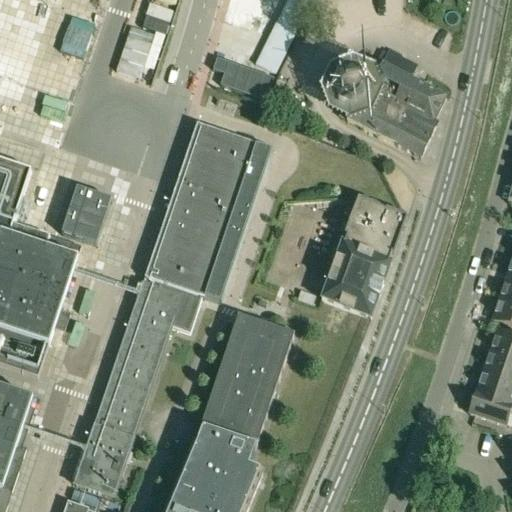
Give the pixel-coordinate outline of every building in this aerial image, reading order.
[(0,30),(8,33),(15,0),(1,0),(0,6),(0,30)] [(228,3),(223,17),(253,28),(258,13),(228,3)] [(76,56),(84,32),(40,18),(32,42),(76,56)] [(116,67),(122,48),(114,45),(107,64),(116,67)] [(0,49),(0,60),(14,65),(17,54),(0,49)] [(350,128),(421,163),(439,128),(436,126),(448,100),(382,68),(377,79),(374,72),(352,64),(330,72),(321,94),(329,116),(350,128)] [(142,108),(122,164),(141,170),(161,114),(142,108)] [(197,128),(145,282),(202,301),(204,302),(221,308),(273,154),(256,148),(197,128)] [(0,368),(38,381),(47,350),(49,350),(77,266),(6,242),(30,171),(0,160),(0,368)] [(394,257),(407,219),(358,201),(345,239),(347,240),(344,247),(342,246),(322,303),(371,321),(391,264),(389,263),(392,256),(394,257)] [(142,287),(74,489),(114,502),(171,331),(190,337),(202,301),(145,282),(142,288),(142,287)] [(511,284),(506,283),(499,303),(511,307),(511,284)] [(511,307),(499,303),(492,324),(511,331),(511,307)] [(254,450),(257,451),(294,338),(238,320),(201,432),(204,433),(203,436),(197,433),(192,444),(198,446),(197,449),(194,448),(167,511),(247,511),(262,477),(246,470),(248,465),(250,466),(255,456),(252,455),(254,450)] [(511,339),(497,335),(490,355),(511,362),(511,339)] [(511,362),(490,355),(483,377),(511,386),(511,362)] [(511,386),(483,377),(476,396),(511,408),(511,386)] [(0,497),(16,450),(30,406),(0,395),(0,497)] [(511,408),(476,396),(469,417),(505,430),(510,417),(511,417),(511,408)]
